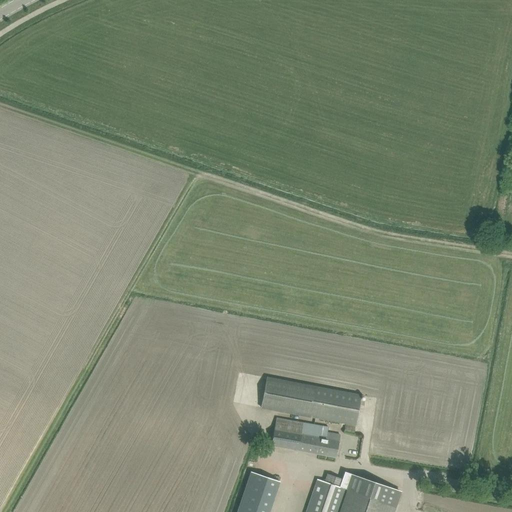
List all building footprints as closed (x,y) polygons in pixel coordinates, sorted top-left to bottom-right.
[(346,424),(356,426),(362,396),(267,378),(261,407),(346,424)] [(271,445),(318,454),(321,441),(320,440),(320,437),(322,427),(276,418),(271,445)] [(346,424),(345,432),(355,434),(356,426),(346,424)] [(321,441),(318,454),(335,457),(340,435),(327,433),(328,428),(322,427),(320,437),(320,440),(321,441)] [(233,511),(235,511),(263,511),(280,471),(254,460),(233,511)] [(290,511),(306,474),(292,469),(274,511),(290,511)] [(317,479),(306,511),(392,511),(395,506),(399,493),(345,474),(343,480),(327,474),(325,482),(317,479)]
